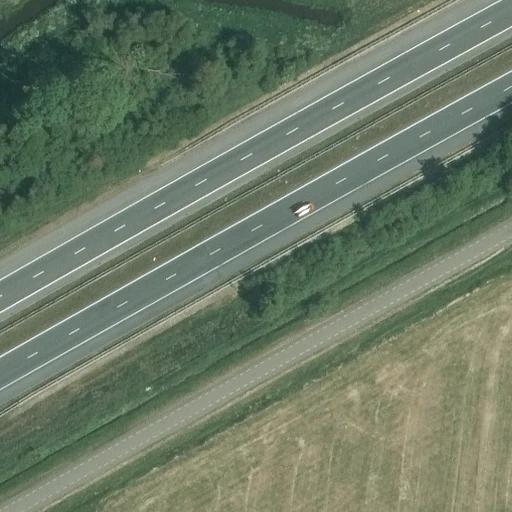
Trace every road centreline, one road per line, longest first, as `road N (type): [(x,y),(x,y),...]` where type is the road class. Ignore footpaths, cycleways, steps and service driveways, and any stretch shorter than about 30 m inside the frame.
road 1 (motorway): [(0,377),(511,88)]
road 2 (motorway): [(511,10),(0,297)]
road 3 (unclassified): [(9,511),(511,231)]
